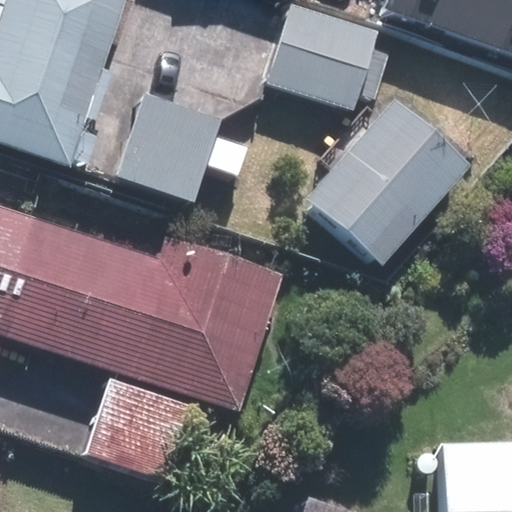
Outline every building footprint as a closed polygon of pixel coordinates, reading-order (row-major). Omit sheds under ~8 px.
[(0,145),(70,168),(122,0),(4,0),(0,15),(0,145)] [(511,0),(387,0),(384,11),(511,55),(511,0)] [(287,7),(263,84),(350,112),(375,35),(287,7)] [(140,97),(112,178),(191,204),(219,123),(140,97)] [(304,204),(378,268),(466,168),(392,104),(304,204)] [(278,277),(161,240),(154,261),(0,211),(0,337),(235,413),(278,277)] [(188,407),(108,381),(86,448),(166,474),(188,407)] [(439,511),(511,511),(511,443),(437,445),(439,511)]
